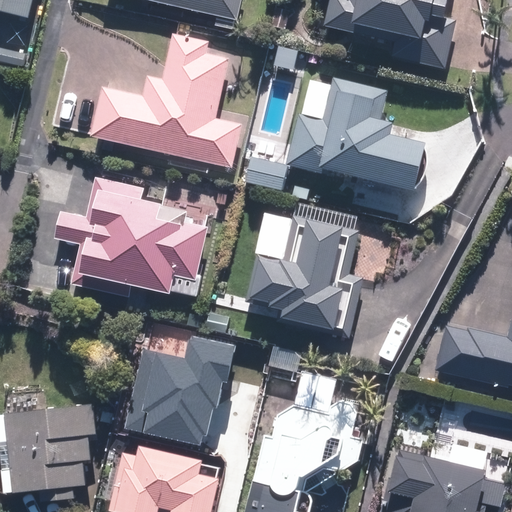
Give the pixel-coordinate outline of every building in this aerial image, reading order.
[(34,0),(0,0),(0,16),(28,24),(34,0)] [(135,0),(237,24),(242,0),(135,0)] [(355,0),(355,1),(352,0),(327,0),(321,26),(392,43),(389,58),(431,68),(446,4),(433,1),(432,0),(355,0)] [(143,100),(99,90),(89,139),(231,171),(240,126),(213,120),(227,59),(204,54),(207,43),(173,36),(163,82),(148,78),(143,100)] [(333,88),(308,82),(288,165),(410,194),(422,146),(375,135),(385,91),(335,79),(333,88)] [(288,169),(249,159),(242,184),(282,194),(288,169)] [(143,190),(95,179),(87,213),(60,206),(52,242),(79,248),(73,276),(195,304),(202,276),(196,275),(205,234),(154,222),(158,207),(140,202),(143,190)] [(350,286),(339,284),(351,213),(293,202),(289,221),(263,217),(248,303),(280,308),(278,318),(342,329),(350,286)] [(511,321),(507,343),(443,328),(433,370),(511,388),(511,321)] [(306,511),(310,495),(357,464),(362,440),(352,437),(357,406),(339,402),(326,415),(290,407),(273,419),(270,436),(259,434),(243,511),(306,511)] [(0,425),(9,497),(85,487),(82,463),(96,461),(89,406),(0,417),(0,425)] [(201,462),(138,449),(133,473),(121,470),(112,511),(153,511),(159,511),(208,511),(214,482),(198,479),(201,462)] [(485,511),(472,509),(481,470),(396,450),(385,495),(412,501),(409,511),(485,511)]
